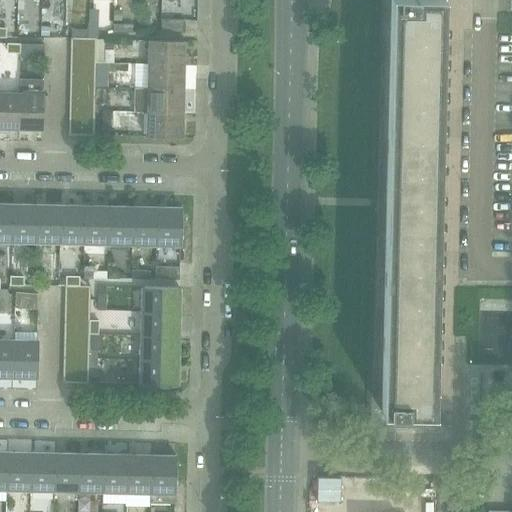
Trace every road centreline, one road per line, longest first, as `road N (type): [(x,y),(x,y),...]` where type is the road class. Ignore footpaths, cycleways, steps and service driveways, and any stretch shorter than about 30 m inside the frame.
road 1 (tertiary): [(281,451),(291,0)]
road 2 (residential): [(473,272),(480,0)]
road 3 (residential): [(209,414),(215,167)]
road 4 (residential): [(281,451),(511,460)]
road 5 (residential): [(215,167),(0,162)]
road 6 (residential): [(209,414),(0,410)]
road 7 (residential): [(215,167),(219,0)]
